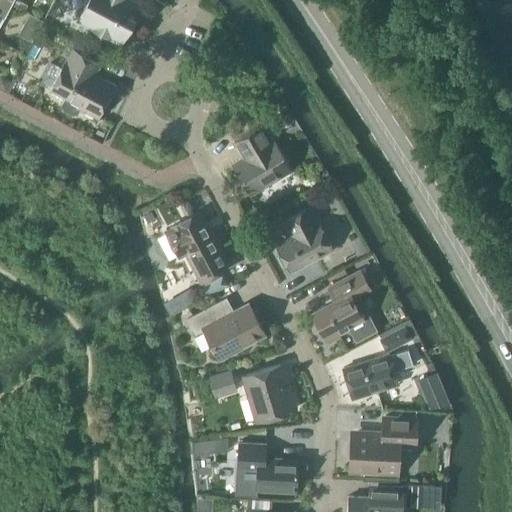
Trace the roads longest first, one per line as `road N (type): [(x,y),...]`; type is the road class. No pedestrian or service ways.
road 1 (tertiary): [(511,345),(427,195),(296,0)]
road 2 (residential): [(316,511),(318,391),(193,143)]
road 3 (residential): [(151,55),(128,104),(193,143)]
